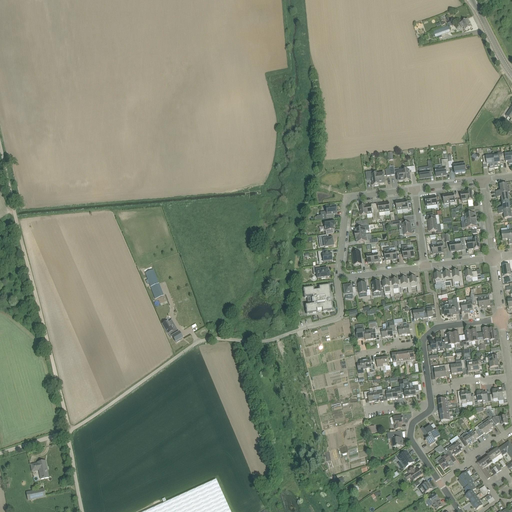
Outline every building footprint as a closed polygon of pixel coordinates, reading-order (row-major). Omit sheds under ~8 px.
[(472,27),(468,20),(459,24),(461,28),(463,28),(464,31),(472,27)] [(435,36),(436,38),(451,32),(449,27),(434,32),(434,33),(432,34),(433,37),(435,36)] [(493,156),(494,168),(498,168),(498,164),(500,163),(500,161),(503,160),(502,154),(502,152),(499,153),(497,155),(497,156),(493,156)] [(506,160),(506,163),(509,162),(509,166),(511,166),(511,156),(511,154),(505,155),(505,153),(502,154),(503,160),(506,160)] [(490,169),(494,168),(493,156),(489,157),(489,155),(486,155),(486,156),(483,157),(484,163),(487,162),(487,165),(490,165),(490,169)] [(442,168),(435,169),(436,177),(441,177),(443,177),(443,176),(447,176),(446,173),(450,172),(448,160),(441,160),(442,168)] [(433,172),(433,168),(432,161),(428,162),(429,169),(430,169),(430,171),(420,172),(421,179),(431,178),(430,173),(433,172)] [(465,165),(454,166),(455,175),(466,173),(465,165)] [(403,171),(399,171),(399,169),(394,170),(394,167),(390,167),(390,169),(391,176),(395,175),(395,173),(397,173),(398,182),(404,181),(403,171)] [(407,171),(403,171),(404,181),(405,181),(405,182),(409,182),(409,181),(411,181),(409,171),(411,170),(412,173),(416,173),(415,167),(406,168),(407,171)] [(496,192),(496,194),(508,193),(508,189),(507,184),(500,185),(501,191),(496,192)] [(502,197),(502,202),(510,201),(508,193),(496,194),(497,197),(502,197)] [(407,201),(402,202),(403,210),(408,209),(412,209),(411,204),(408,204),(407,201)] [(498,209),(498,211),(511,209),(510,201),(502,202),(503,208),(498,209)] [(375,210),(377,221),(380,220),(379,213),(385,213),(384,204),(378,205),(379,209),(375,210)] [(326,212),(325,212),(326,220),(334,219),(333,215),(336,214),(336,210),(337,210),(336,207),(335,207),(335,206),(326,207),(326,212)] [(367,215),(373,214),(373,221),(377,221),(375,210),(372,210),(372,206),(366,206),(367,215)] [(505,219),(511,218),(511,217),(511,212),(511,209),(511,210),(511,209),(498,211),(499,214),(504,214),(505,219)] [(465,218),(465,222),(476,220),(476,217),(475,217),(475,214),(465,215),(465,213),(462,213),(462,218),(465,218)] [(430,217),(430,221),(428,221),(429,227),(437,225),(436,216),(433,216),(430,217)] [(477,223),(476,220),(465,222),(466,228),(477,227),(476,224),(477,223)] [(335,226),(334,221),(324,222),(325,231),(326,231),(326,235),(334,234),(333,230),(335,230),(334,226),(335,226)] [(441,225),(437,225),(429,227),(430,232),(437,231),(438,234),(442,233),(441,225)] [(511,244),(510,232),(509,225),(507,226),(507,232),(502,233),(503,240),(508,240),(509,245),(511,244)] [(355,233),(355,237),(366,235),(365,229),(355,230),(356,233),(355,233)] [(318,237),(319,240),(324,240),(325,248),(334,246),(335,245),(334,242),(333,242),(333,239),(329,239),(328,236),(318,237)] [(474,249),(473,240),(473,241),(468,241),(467,238),(464,238),(464,239),(464,243),(465,245),(468,244),(468,250),(474,249)] [(462,251),(461,244),(464,243),(464,239),(460,239),(461,242),(455,243),(456,252),(462,251)] [(328,251),(318,252),(319,260),(323,259),(323,263),(332,262),(332,261),(333,261),(332,257),(331,257),(331,254),(328,255),(328,251)] [(360,252),(352,253),(354,266),(362,265),(360,252)] [(326,278),(330,277),(329,272),(328,272),(328,269),(320,270),(319,266),(313,267),(314,274),(317,274),(317,279),(321,278),(321,279),(326,279),(326,278)] [(145,274),(151,287),(157,285),(159,284),(154,270),(153,270),(145,274)] [(459,272),(459,271),(452,272),(453,273),(454,283),(460,282),(460,287),(464,286),(462,272),(459,272)] [(478,282),(482,281),(481,275),(478,275),(477,272),(472,272),(472,271),(465,272),(467,282),(473,281),(472,278),(478,278),(478,282)] [(443,273),(444,275),(445,283),(450,282),(451,288),(455,288),(454,283),(453,273),(450,274),(450,272),(443,273)] [(441,275),(441,273),(434,274),(436,285),(442,285),(443,290),(446,290),(445,283),(444,275),(441,275)] [(418,293),(421,292),(419,278),(417,278),(416,277),(410,278),(410,279),(411,287),(417,287),(418,293)] [(402,289),(403,289),(408,288),(409,294),(412,293),(411,287),(410,279),(408,279),(407,278),(401,279),(401,280),(402,289)] [(403,295),(403,289),(402,289),(401,280),(399,281),(399,279),(392,280),(392,282),(393,290),(394,290),(399,289),(400,295),(403,295)] [(394,294),(394,290),(393,290),(392,282),(390,282),(390,280),(383,281),(385,294),(390,293),(391,297),(395,297),(394,294)] [(380,282),(379,282),(376,282),(376,283),(372,283),(373,293),(381,292),(380,282)] [(359,285),(358,285),(359,294),(367,293),(368,297),(371,296),(370,290),(367,291),(366,284),(362,284),(362,283),(359,284),(359,285)] [(314,288),(303,289),(304,298),(313,297),(313,299),(312,299),(312,303),(314,303),(314,305),(305,306),(307,315),(317,313),(317,310),(322,309),(322,312),(333,311),(332,302),(331,302),(330,295),(331,295),(329,286),(319,287),(319,290),(314,291),(314,288)] [(352,286),(345,287),(345,291),(345,292),(345,295),(346,295),(346,296),(353,295),(353,297),(357,297),(356,288),(352,288),(352,286)] [(492,294),(487,295),(483,295),(483,298),(484,298),(484,299),(485,309),(488,308),(488,307),(490,307),(490,302),(493,301),(492,294)] [(449,305),(451,318),(454,317),(453,316),(456,315),(455,310),(458,310),(458,303),(457,298),(453,299),(453,303),(449,304),(449,305)] [(475,299),(476,305),(479,305),(479,308),(482,308),(482,309),(485,309),(484,299),(478,300),(478,298),(475,299)] [(468,313),(471,313),(470,311),(473,311),(473,306),(476,305),(475,299),(471,299),(472,300),(466,301),(468,313)] [(458,303),(458,310),(462,309),(462,312),(465,312),(465,314),(468,313),(466,303),(461,304),(461,303),(458,303)] [(448,316),(448,318),(451,318),(449,305),(445,305),(445,306),(442,307),(443,315),(445,315),(445,317),(448,316)] [(418,309),(419,311),(420,320),(428,319),(428,315),(427,310),(427,309),(424,309),(424,308),(418,309)] [(436,314),(435,308),(432,308),(432,309),(427,310),(428,315),(428,319),(434,318),(433,314),(436,314)] [(410,311),(410,312),(411,317),(414,317),(414,321),(420,320),(419,311),(413,312),(413,311),(410,311)] [(180,340),(182,338),(179,333),(177,334),(175,330),(173,331),(167,321),(162,324),(168,334),(170,338),(172,337),(176,342),(177,343),(180,341),(180,340)] [(393,332),(396,332),(395,326),(394,321),(389,322),(386,323),(387,330),(388,338),(393,337),(393,332)] [(399,331),(399,336),(405,336),(403,323),(397,324),(398,326),(395,326),(396,332),(399,331)] [(370,331),(371,340),(377,339),(376,335),(379,334),(378,328),(377,324),(369,325),(370,331)] [(404,327),(405,336),(410,335),(410,330),(413,330),(412,324),(407,325),(407,327),(404,327)] [(378,328),(379,334),(382,334),(382,339),(388,338),(387,330),(384,330),(383,328),(378,328)] [(487,345),(486,341),(490,340),(488,330),(489,330),(488,329),(487,328),(483,328),(483,329),(482,329),(484,339),(481,340),(482,351),(485,350),(485,346),(487,345)] [(370,331),(366,331),(366,330),(364,330),(364,329),(356,330),(358,340),(365,339),(366,341),(371,340),(370,331)] [(494,329),(489,330),(488,330),(490,340),(490,341),(493,341),(494,346),(500,345),(499,337),(496,338),(494,329)] [(476,330),(471,331),(472,342),(475,342),(476,345),(478,345),(479,345),(478,345),(479,351),(482,351),(481,340),(478,340),(476,330)] [(469,346),(469,343),(472,342),(471,331),(465,332),(466,342),(463,343),(464,347),(464,349),(467,349),(467,347),(469,346)] [(445,345),(446,350),(452,349),(451,345),(454,345),(453,333),(447,334),(448,344),(445,345)] [(446,350),(445,345),(445,343),(442,343),(442,340),(439,340),(439,339),(436,339),(436,341),(437,349),(437,351),(438,352),(443,351),(443,349),(446,349),(446,350)] [(429,350),(429,353),(432,352),(432,351),(437,351),(437,349),(436,341),(433,341),(434,343),(431,343),(431,346),(428,347),(428,350),(429,350)] [(489,363),(498,362),(497,357),(494,357),(493,354),(487,355),(487,358),(485,358),(486,364),(489,363)] [(473,363),(474,372),(480,371),(479,367),(482,367),(481,362),(481,359),(478,359),(478,360),(473,360),(473,363)] [(456,361),(456,365),(458,374),(463,373),(463,369),(465,369),(464,363),(464,361),(461,361),(461,360),(456,361)] [(464,363),(465,369),(468,369),(469,373),(474,372),(473,363),(473,360),(467,361),(467,362),(464,363)] [(363,370),(367,370),(366,361),(360,362),(361,367),(358,367),(359,372),(363,372),(363,370)] [(489,363),(490,368),(489,369),(490,372),(496,371),(495,368),(500,367),(500,366),(499,365),(498,366),(498,362),(489,363)] [(441,378),(447,378),(446,372),(449,371),(448,365),(440,366),(441,378)] [(448,365),(449,371),(451,371),(452,375),(458,374),(456,365),(451,366),(451,365),(448,365)] [(441,378),(440,366),(431,367),(432,375),(435,374),(436,379),(441,378)] [(400,384),(400,388),(401,394),(405,393),(405,398),(411,397),(409,383),(400,384)] [(418,385),(414,386),(413,386),(412,383),(409,383),(411,397),(416,396),(416,392),(419,391),(418,385)] [(383,397),(383,396),(382,390),(377,391),(377,388),(373,388),(374,393),(375,402),(380,401),(380,398),(380,396),(383,396),(383,397)] [(398,399),(398,395),(398,394),(401,394),(400,388),(395,389),(395,390),(392,391),(393,400),(398,399)] [(387,400),(393,400),(392,391),(388,391),(388,389),(382,390),(383,396),(387,396),(387,400)] [(493,395),(490,396),(491,402),(494,401),(494,400),(498,399),(497,389),(492,390),(493,395)] [(502,389),(497,389),(498,399),(499,399),(499,402),(504,401),(504,404),(508,403),(506,391),(503,392),(502,389)] [(461,397),(458,397),(459,403),(462,403),(462,405),(467,404),(467,401),(466,391),(461,392),(461,397)] [(468,391),(466,391),(467,401),(467,404),(467,406),(473,405),(473,406),(475,406),(475,398),(472,398),(471,393),(468,393),(468,391)] [(491,402),(490,396),(487,396),(487,393),(484,394),(484,391),(482,392),(483,401),(483,402),(483,404),(488,403),(488,402),(491,402)] [(370,392),(364,392),(365,398),(369,398),(369,403),(375,402),(374,393),(370,394),(370,392)] [(477,397),(475,398),(475,406),(478,405),(478,402),(483,402),(483,401),(482,392),(477,392),(477,397)] [(492,420),(496,426),(499,423),(501,423),(502,425),(508,424),(507,416),(502,417),(500,417),(499,417),(498,417),(497,417),(496,417),(495,417),(490,410),(485,411),(490,417),(492,420)] [(404,423),(403,416),(394,418),(390,419),(391,424),(394,424),(395,426),(395,430),(402,429),(402,425),(402,424),(402,423),(404,423)] [(484,425),(489,433),(492,430),(492,429),(493,428),(496,426),(492,420),(490,417),(482,423),(484,425)] [(476,430),(481,437),(483,435),(485,434),(486,435),(489,433),(484,425),(476,430)] [(440,436),(436,431),(435,432),(431,426),(425,430),(423,428),(421,429),(426,437),(425,438),(426,440),(426,441),(430,446),(436,442),(435,440),(440,436)] [(474,443),(477,441),(476,440),(478,439),(478,438),(481,437),(476,430),(473,432),(470,435),(469,436),(468,436),(474,443)] [(401,432),(396,432),(395,432),(396,436),(397,436),(398,438),(391,439),(392,448),(403,446),(402,438),(401,438),(400,436),(402,435),(401,432)] [(459,439),(465,447),(468,446),(470,444),(470,446),(474,443),(468,436),(469,436),(467,433),(466,434),(465,434),(463,435),(463,436),(459,438),(459,439)] [(459,439),(452,444),(458,454),(462,452),(461,451),(463,449),(465,447),(459,439)] [(505,445),(498,450),(502,455),(502,456),(507,453),(511,459),(511,458),(511,446),(509,442),(507,444),(507,445),(505,446),(505,445)] [(455,456),(458,454),(452,444),(444,450),(447,453),(450,458),(453,456),(454,455),(455,456)] [(497,458),(502,455),(498,450),(498,449),(495,450),(495,449),(492,451),(497,458)] [(405,468),(414,462),(406,450),(396,457),(400,463),(401,462),(405,468)] [(497,458),(492,451),(489,453),(490,454),(487,456),(488,457),(489,457),(492,462),(497,458)] [(447,453),(445,455),(441,457),(443,460),(439,463),(444,470),(450,466),(447,463),(451,460),(450,458),(447,453)] [(486,457),(483,459),(488,466),(493,463),(494,464),(493,463),(489,457),(488,457),(486,458),(486,457)] [(485,468),(487,467),(488,466),(483,459),(480,461),(481,462),(480,462),(479,464),(478,463),(476,464),(484,475),(487,473),(488,472),(485,468)] [(49,478),(45,461),(38,463),(38,464),(31,465),(32,472),(39,471),(40,480),(49,478)] [(416,471),(414,468),(408,472),(409,474),(405,477),(408,480),(412,477),(414,481),(423,475),(419,470),(416,471)] [(459,481),(461,484),(470,478),(467,472),(458,478),(460,480),(459,481)] [(418,489),(423,496),(432,489),(428,483),(426,484),(424,482),(425,481),(423,478),(415,484),(417,487),(422,483),(423,486),(418,489)] [(470,478),(461,484),(463,487),(464,486),(466,488),(473,483),(473,484),(474,483),(470,478)] [(230,511),(216,480),(144,511),(230,511)] [(473,491),(476,489),(473,484),(473,483),(466,488),(464,489),(466,492),(465,492),(467,495),(473,491)] [(46,497),(44,489),(26,493),(28,501),(46,497)] [(470,501),(476,496),(473,491),(467,495),(465,496),(468,499),(470,501)] [(436,511),(439,509),(443,507),(439,501),(440,500),(439,500),(438,498),(435,494),(428,498),(436,511)] [(487,501),(489,504),(495,500),(491,495),(486,498),(488,501),(487,501)] [(470,503),(472,506),(479,501),(476,496),(470,501),(471,503),(470,503)] [(479,501),(472,506),(474,509),(475,509),(477,511),(483,506),(479,501)]
